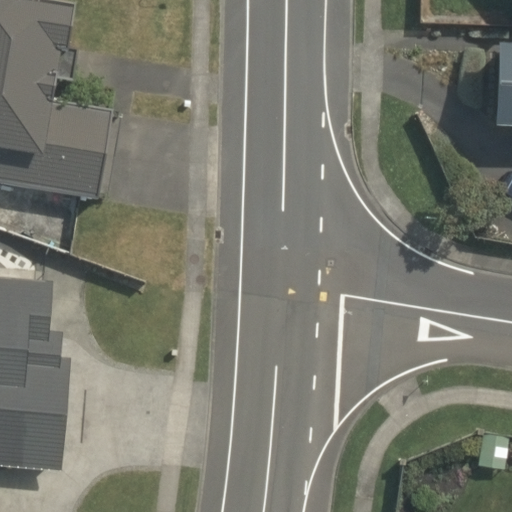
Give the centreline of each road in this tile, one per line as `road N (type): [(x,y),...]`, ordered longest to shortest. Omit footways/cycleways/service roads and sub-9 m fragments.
road 1 (tertiary): [(284,0),(291,289)]
road 2 (tertiary): [(291,289),(261,511)]
road 3 (residential): [(291,289),(511,323)]
